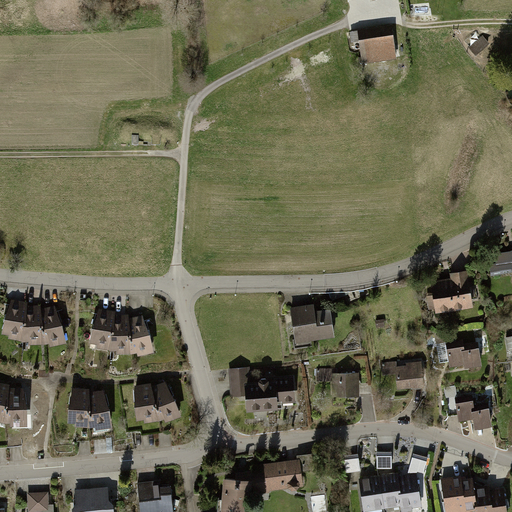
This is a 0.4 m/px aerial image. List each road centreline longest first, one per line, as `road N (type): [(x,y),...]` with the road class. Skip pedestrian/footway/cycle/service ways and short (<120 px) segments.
road 1 (track): [(511,22),(414,25),(370,17),(328,29),(191,103),(183,153)]
road 2 (residential): [(180,285),(382,273),(511,218)]
road 3 (residential): [(213,441),(407,428),(511,461)]
road 4 (residential): [(184,457),(0,472)]
road 5 (track): [(0,154),(183,153)]
road 6 (residential): [(0,275),(180,285)]
road 7 (residential): [(180,285),(213,441)]
road 8 (track): [(183,153),(180,285)]
road 9 (track): [(103,154),(103,114),(111,106),(191,103)]
